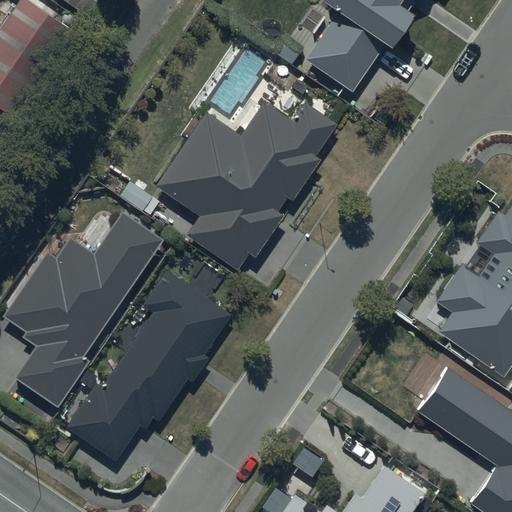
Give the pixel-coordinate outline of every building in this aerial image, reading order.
[(29,0),(18,0),(0,25),(0,110),(4,114),(66,27),(29,0)] [(65,0),(85,13),(94,0),(65,0)] [(304,55),(349,85),(379,41),(390,48),(412,16),(407,12),(414,0),(326,0),(325,2),(335,8),(304,55)] [(294,122),(263,100),(238,135),(206,112),(155,184),(195,213),(183,229),(241,270),(322,157),(315,153),(334,126),(306,105),(294,122)] [(492,213),(474,238),(489,249),(492,266),(453,273),(436,296),(442,333),(501,375),(511,359),(511,199),(510,198),(497,216),(492,213)] [(57,255),(45,248),(0,317),(0,318),(38,344),(9,389),(50,415),(163,239),(119,211),(92,252),(68,237),(57,255)] [(233,311),(208,296),(221,276),(202,264),(193,279),(172,265),(67,427),(121,461),(150,414),(162,422),(233,311)] [(472,505),(483,511),(511,511),(511,410),(447,366),(417,411),(498,467),(472,505)] [(344,511),(340,511),(335,508),(331,511),(327,511),(321,508),(318,511),(313,511),(291,497),(281,511),(409,511),(423,491),(378,461),(344,511)]
